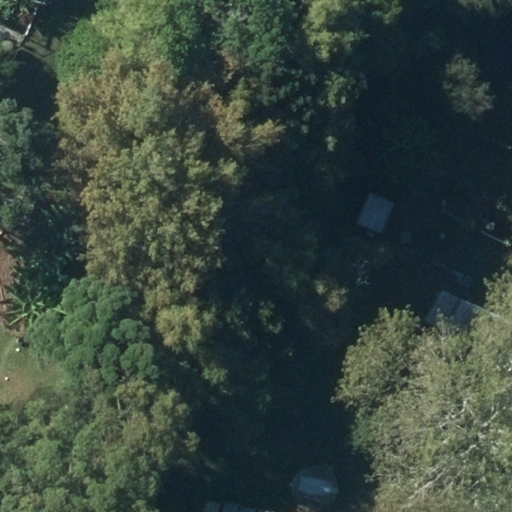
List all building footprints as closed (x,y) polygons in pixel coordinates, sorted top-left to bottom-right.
[(511,0),(500,0),(511,18),(511,0)] [(511,180),(482,241),(511,255),(511,180)] [(446,236),(434,258),(456,271),(468,249),(446,236)] [(476,251),(464,277),(495,291),(507,265),(476,251)] [(442,358),(507,385),(511,373),(511,323),(441,294),(428,328),(450,337),(442,358)]
